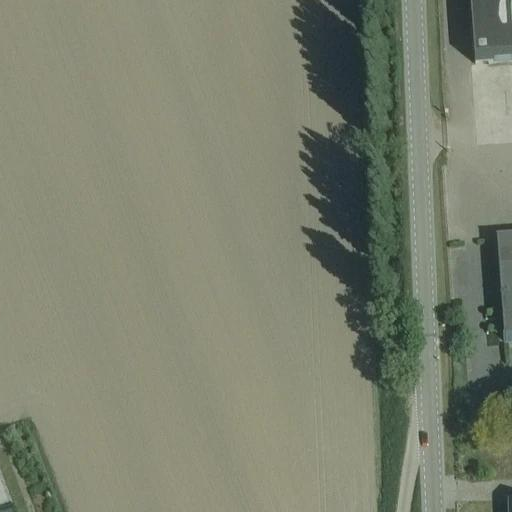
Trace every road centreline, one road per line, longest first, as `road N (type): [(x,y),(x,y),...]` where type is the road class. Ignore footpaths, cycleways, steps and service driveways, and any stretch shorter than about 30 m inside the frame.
road 1 (tertiary): [(425,364),(412,0)]
road 2 (unclassified): [(425,364),(403,511)]
road 3 (tertiary): [(433,511),(425,364)]
